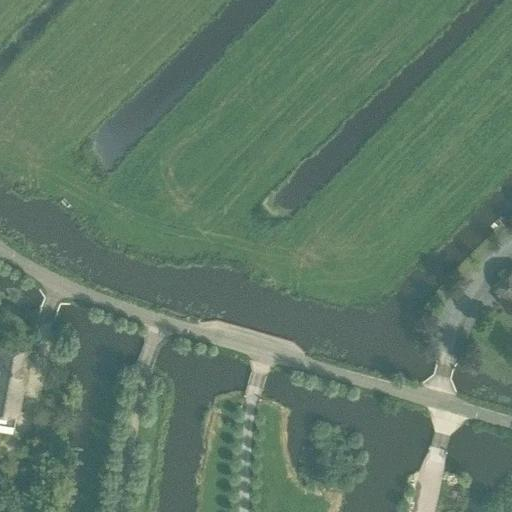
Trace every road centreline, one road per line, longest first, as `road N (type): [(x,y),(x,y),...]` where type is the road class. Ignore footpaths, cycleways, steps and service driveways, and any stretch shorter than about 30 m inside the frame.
road 1 (tertiary): [(511,422),(101,301),(0,248)]
road 2 (track): [(245,511),(250,400),(264,352)]
